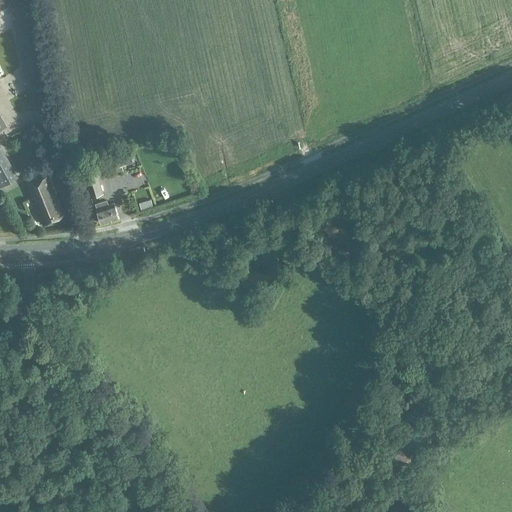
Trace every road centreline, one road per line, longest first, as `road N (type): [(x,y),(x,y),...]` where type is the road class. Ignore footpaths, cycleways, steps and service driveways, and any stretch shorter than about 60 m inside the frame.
road 1 (secondary): [(29,250),(125,236),(200,214),(511,76)]
road 2 (unclassified): [(164,511),(129,471),(31,298)]
